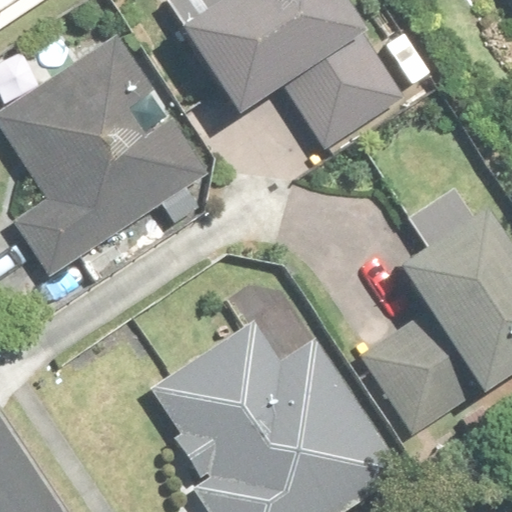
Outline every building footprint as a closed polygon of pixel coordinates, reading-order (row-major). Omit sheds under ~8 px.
[(49,0),(0,0),(0,31),(2,34),(49,0)] [(405,101),(341,0),(224,0),(174,31),(229,119),(279,87),(320,154),(405,101)] [(216,205),(120,46),(0,117),(0,134),(38,197),(8,215),(46,279),(163,208),(176,229),(216,205)] [(511,372),(511,265),(459,183),(403,220),(423,250),(390,272),(420,318),(355,361),(407,441),(511,372)] [(347,511),(396,481),(288,310),(148,398),(204,487),(189,496),(198,511),(347,511)]
